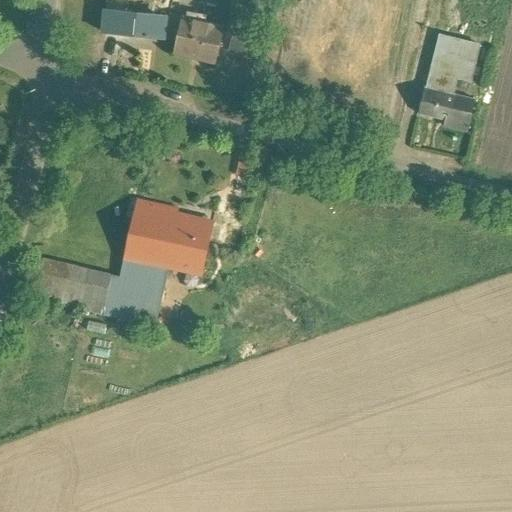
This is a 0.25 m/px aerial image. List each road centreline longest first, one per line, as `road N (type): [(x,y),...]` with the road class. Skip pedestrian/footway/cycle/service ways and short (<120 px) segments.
road 1 (unclassified): [(42,70),(511,185)]
road 2 (unclassified): [(0,260),(40,118),(42,70)]
